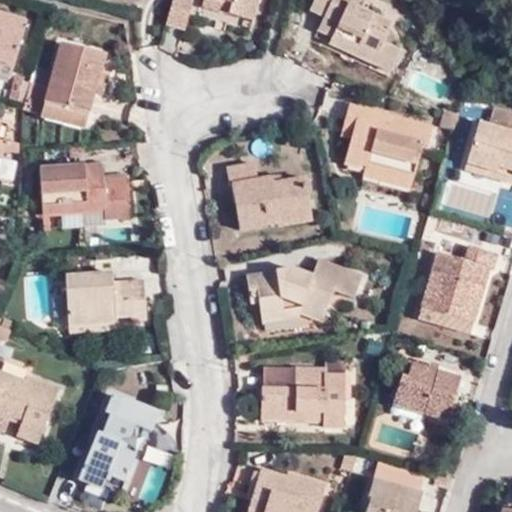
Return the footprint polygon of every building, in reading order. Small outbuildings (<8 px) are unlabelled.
[(169,0),(165,17),(184,23),(190,0),(169,0)] [(224,0),(224,6),(250,14),(254,0),(224,0)] [(328,41),(344,49),(348,41),(356,46),(352,54),(389,72),(399,51),(381,43),(390,24),(356,7),(359,0),(313,0),(309,9),(324,16),(337,22),(332,34),(328,41)] [(0,73),(9,77),(25,22),(0,14),(0,73)] [(318,28),(332,34),(337,22),(324,16),(318,28)] [(348,41),(344,49),(352,54),(356,46),(348,41)] [(43,104),(87,116),(104,55),(60,42),(43,104)] [(24,79),(15,76),(8,100),(17,102),(24,79)] [(43,88),(29,84),(22,110),(36,115),(43,88)] [(83,130),(87,116),(43,104),(39,117),(83,130)] [(511,110),(489,104),(484,123),(476,121),(464,162),(493,171),(495,164),(511,169),(511,168),(511,110)] [(365,164),(412,176),(421,145),(426,146),(431,128),(348,105),(343,123),(355,126),(351,138),(345,158),(365,164)] [(452,131),(458,114),(444,109),(438,127),(452,131)] [(355,126),(343,123),(340,134),(351,138),(355,126)] [(279,206),(309,199),(304,173),(274,179),(272,172),(258,175),(254,159),(223,165),(227,184),(231,183),(239,226),(281,217),(279,206)] [(493,171),(464,162),(462,170),(508,183),(511,169),(495,164),(493,171)] [(409,187),(412,176),(365,164),(362,174),(409,187)] [(77,210),(101,209),(102,219),(127,217),(125,184),(100,186),(99,176),(98,165),(37,169),(39,213),(77,210)] [(124,174),(99,176),(100,186),(125,184),(124,174)] [(312,215),(309,199),(279,206),(281,217),(282,221),(312,215)] [(101,209),(77,210),(81,224),(82,247),(103,246),(102,219),(101,209)] [(419,305),(472,320),(487,268),(491,269),(496,252),(466,243),(461,258),(435,250),(419,305)] [(294,266),(292,266),(288,277),(276,278),(274,269),(244,274),(248,301),(257,300),(259,312),(280,310),(298,317),(299,312),(321,320),(333,289),(352,296),(360,272),(317,257),(311,273),(294,266)] [(288,277),(292,266),(274,269),(276,278),(288,277)] [(111,273),(102,274),(103,284),(112,284),(111,273)] [(103,284),(102,274),(65,279),(71,330),(117,323),(116,318),(133,316),(133,321),(148,319),(142,279),(112,284),(103,284)] [(468,332),(472,320),(419,305),(415,317),(468,332)] [(298,317),(280,310),(259,312),(261,322),(298,317)] [(117,323),(71,330),(72,337),(119,332),(117,323)] [(457,375),(411,361),(407,376),(400,374),(392,397),(423,406),(421,413),(443,420),(457,375)] [(264,382),(262,409),(306,412),(306,419),(321,420),(321,427),(343,428),(347,378),(328,376),(328,368),(299,365),(297,385),(264,382)] [(0,418),(7,421),(8,418),(20,424),(15,437),(37,447),(58,392),(28,379),(25,385),(0,374),(0,418)] [(132,420),(140,424),(151,429),(157,410),(110,390),(103,411),(108,413),(100,432),(95,431),(80,468),(103,477),(106,471),(123,477),(134,450),(131,449),(122,446),(132,420)] [(423,406),(392,397),(390,404),(421,413),(423,406)] [(306,412),(262,409),(261,416),(306,419),(306,412)] [(131,449),(140,424),(132,420),(122,446),(131,449)] [(103,477),(80,468),(77,477),(117,493),(123,477),(106,471),(103,477)] [(314,511),(320,492),(282,478),(280,485),(255,477),(243,511),(314,511)] [(413,511),(420,492),(370,477),(364,495),(368,496),(362,511),(413,511)]
